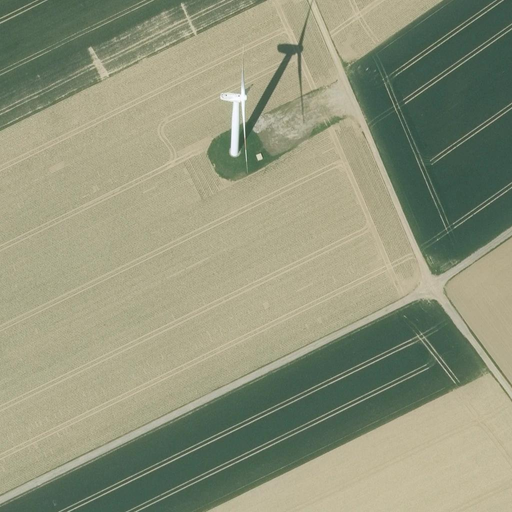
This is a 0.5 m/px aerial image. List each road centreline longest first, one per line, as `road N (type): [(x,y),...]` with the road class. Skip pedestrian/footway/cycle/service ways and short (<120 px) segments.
road 1 (track): [(431,287),(0,500)]
road 2 (track): [(310,0),(431,287)]
road 3 (track): [(431,287),(511,396)]
